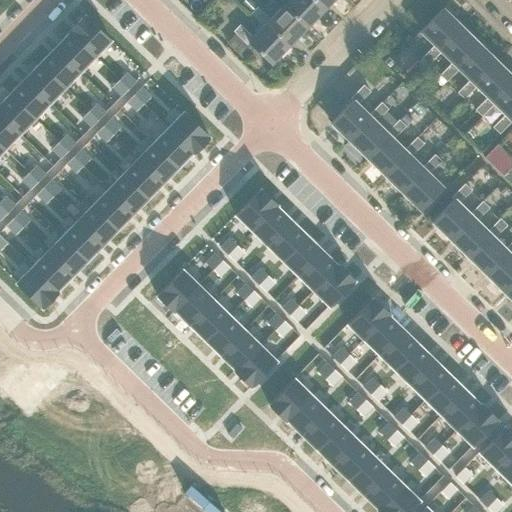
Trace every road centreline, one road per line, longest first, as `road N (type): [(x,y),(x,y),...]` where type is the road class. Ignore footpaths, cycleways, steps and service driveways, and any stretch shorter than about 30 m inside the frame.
road 1 (residential): [(511,355),(284,130)]
road 2 (residential): [(326,511),(279,465),(233,439),(103,313)]
road 3 (residential): [(284,130),(103,313)]
road 4 (residential): [(271,117),(149,0)]
road 5 (residential): [(271,117),(388,0)]
road 6 (residential): [(103,313),(46,343),(0,300)]
